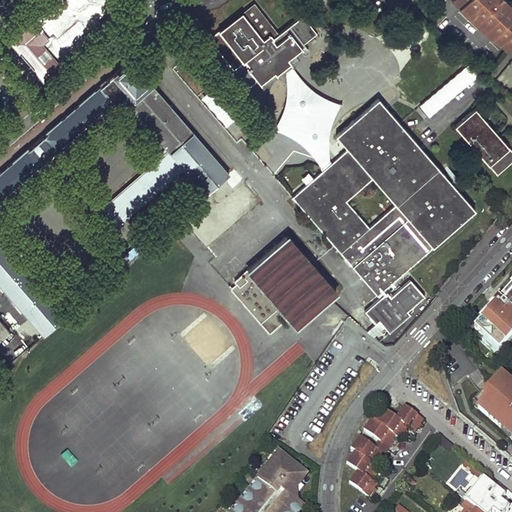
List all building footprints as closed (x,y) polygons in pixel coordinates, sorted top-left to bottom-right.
[(57,0),(11,39),(28,59),(44,78),(60,64),(59,63),(103,26),(96,17),(112,4),(108,0),(57,0)] [(451,0),(476,21),(496,0),(451,0)] [(493,33),(511,49),(511,47),(511,4),(509,1),(506,3),(503,0),(496,0),(476,21),(491,35),(493,33)] [(257,2),(212,37),(236,69),(246,61),(260,79),(274,67),(279,73),(287,67),(279,57),(284,54),(287,57),(319,32),(304,14),(281,33),(257,2)] [(0,285),(43,336),(67,316),(0,238),(0,193),(110,98),(114,102),(118,103),(124,98),(169,149),(103,207),(119,225),(184,167),(207,194),(229,175),(130,60),(116,72),(0,173),(0,285)] [(476,76),(470,67),(457,75),(465,85),(476,76)] [(457,75),(453,78),(461,88),(465,85),(457,75)] [(193,78),(186,83),(195,95),(201,90),(193,78)] [(429,114),(462,89),(461,88),(453,78),(421,103),(429,114)] [(212,98),(237,127),(243,121),(218,93),(212,98)] [(333,130),(346,146),(290,193),(374,291),(471,205),(374,95),(333,130)] [(511,159),(511,147),(476,107),(455,125),(498,172),(511,159)] [(337,290),(285,236),(236,281),(239,285),(233,291),(239,297),(272,334),(286,321),(284,319),(288,315),(298,326),(337,290)] [(393,331),(413,313),(411,310),(428,295),(413,278),(394,295),(390,291),(369,310),(380,323),(383,320),(388,326),(393,331)] [(511,287),(504,296),(499,301),(497,300),(492,305),(494,307),(474,329),(482,337),(498,352),(511,338),(509,336),(511,332),(511,287)] [(499,292),(489,303),(492,305),(497,300),(499,301),(504,296),(499,292)] [(388,326),(383,320),(380,323),(371,331),(377,336),(388,326)] [(0,321),(0,343),(11,334),(0,321)] [(511,384),(502,375),(493,385),(491,384),(482,395),(483,396),(474,406),(511,439),(511,384)] [(373,420),(365,432),(379,443),(387,448),(392,441),(395,436),(401,440),(409,430),(416,435),(424,423),(405,408),(396,420),(386,412),(378,423),(373,420)] [(360,438),(351,450),(356,453),(348,463),(359,472),(350,484),(369,498),(379,486),(372,481),(379,470),(374,466),(376,463),(382,455),(374,449),(360,438)] [(455,448),(444,439),(439,445),(449,455),(455,448)] [(382,455),(376,463),(380,465),(396,443),(392,441),(387,448),(379,443),(374,449),(382,455)] [(275,457),(277,459),(282,454),(286,456),(288,454),(281,448),(275,457)] [(68,449),(62,454),(71,465),(77,460),(68,449)] [(263,477),(233,511),(265,511),(283,491),(286,494),(271,511),(302,511),(308,506),(299,499),(298,492),(303,485),(311,476),(286,456),(282,454),(277,459),(272,465),(263,477)] [(272,465),(270,463),(263,477),(272,465)] [(412,492),(417,485),(413,482),(407,488),(412,492)] [(298,492),(299,499),(308,489),(303,485),(298,492)] [(491,485),(475,505),(483,511),(491,511),(493,510),(495,511),(505,511),(509,507),(500,500),(504,496),(491,485)] [(478,511),(466,502),(462,508),(465,511),(464,511),(478,511)]
